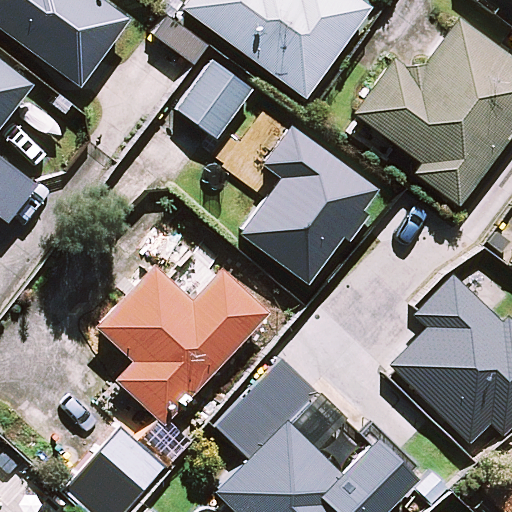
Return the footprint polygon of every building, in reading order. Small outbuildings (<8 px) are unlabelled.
[(115,18),(91,0),(0,0),(0,30),(68,81),(115,18)] [(176,0),(173,5),(295,93),(359,4),(354,0),(176,0)] [(201,41),(160,14),(147,33),(188,60),(201,41)] [(511,112),(511,61),(448,15),(407,70),(386,55),(346,110),(414,159),(406,170),(449,200),(511,112)] [(243,85),(203,56),(168,106),(209,134),(243,85)] [(0,105),(20,81),(0,64),(0,213),(25,182),(0,161),(0,105)] [(367,184),(266,107),(221,166),(257,193),(230,228),(295,278),(367,184)] [(511,231),(501,257),(511,261),(511,231)] [(255,308),(206,264),(177,296),(137,259),(83,319),(124,357),(107,376),(155,419),(255,308)] [(511,289),(482,331),(511,352),(511,289)] [(217,403),(251,435),(202,487),(229,511),(363,511),(405,467),(359,424),(323,462),(304,443),(333,412),(267,349),(217,403)] [(112,511),(154,463),(110,426),(58,489),(85,511),(112,511)] [(511,511),(511,448),(472,484),(497,511),(511,511)]
